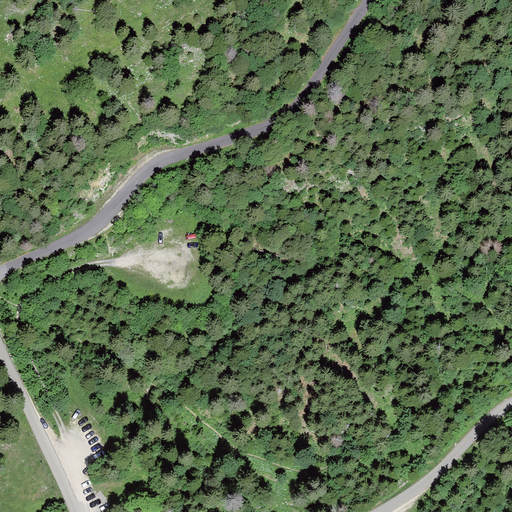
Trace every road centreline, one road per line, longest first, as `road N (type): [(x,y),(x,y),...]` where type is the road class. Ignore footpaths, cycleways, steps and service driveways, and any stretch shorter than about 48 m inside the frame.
road 1 (unclassified): [(368,0),(293,110),(152,166),(87,231),(0,273)]
road 2 (track): [(50,456),(70,446),(24,344),(22,306),(75,268),(171,259)]
road 3 (unclassified): [(0,349),(75,511)]
road 4 (unclassified): [(380,511),(511,402)]
